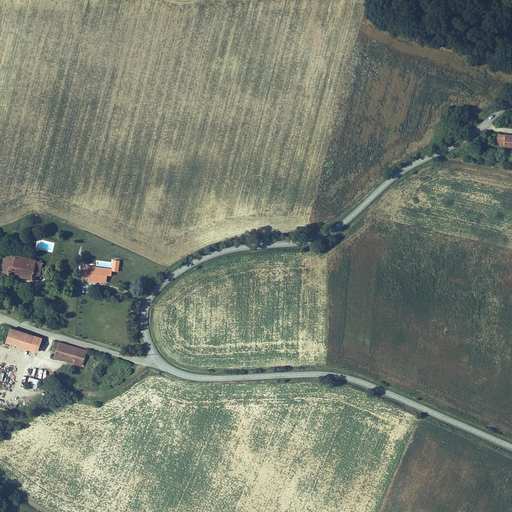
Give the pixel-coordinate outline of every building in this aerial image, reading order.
[(511,149),(511,135),(497,134),(496,148),(511,149)] [(3,254),(2,261),(8,262),(10,255),(3,254)] [(0,272),(39,281),(43,262),(10,255),(8,262),(2,261),(0,269),(0,272)] [(112,276),(113,269),(95,267),(95,272),(90,271),(90,269),(84,268),(83,276),(89,277),(89,279),(107,282),(108,275),(112,276)] [(14,343),(19,330),(11,327),(7,340),(14,343)] [(42,338),(19,330),(14,343),(37,351),(42,338)] [(87,352),(59,343),(55,355),(82,365),(87,352)] [(29,377),(27,385),(37,387),(39,379),(29,377)]
